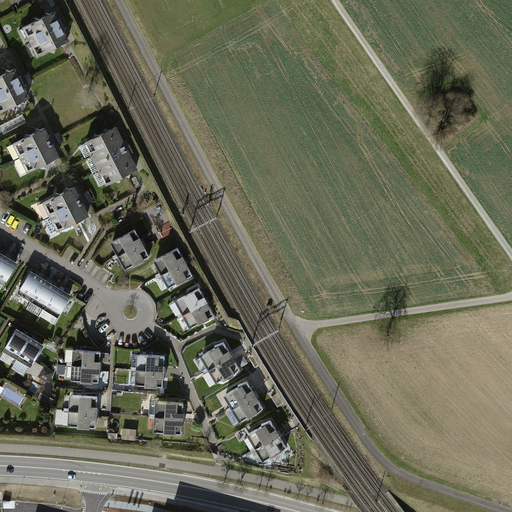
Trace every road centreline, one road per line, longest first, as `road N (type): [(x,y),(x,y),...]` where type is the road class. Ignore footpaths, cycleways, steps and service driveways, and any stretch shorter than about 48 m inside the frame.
road 1 (track): [(295,327),(118,0)]
road 2 (track): [(511,254),(335,0)]
road 3 (track): [(510,511),(391,466),(295,327)]
road 4 (track): [(295,327),(511,296)]
road 5 (primary): [(95,473),(299,511)]
road 6 (residential): [(0,227),(116,301)]
